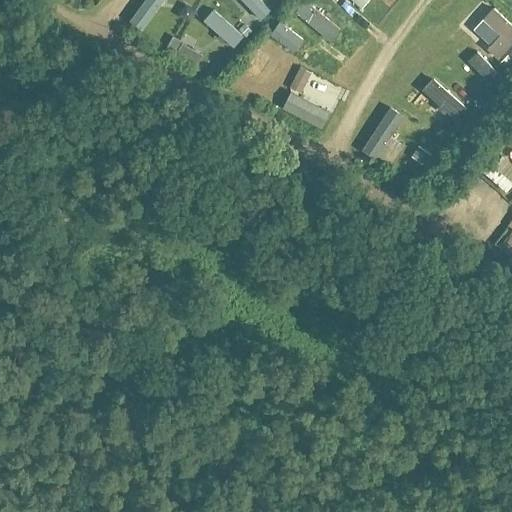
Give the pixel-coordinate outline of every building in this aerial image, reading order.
[(269,0),(213,0),(253,32),(276,6),(269,0)] [(331,0),(295,0),(285,13),(364,70),(382,44),(331,0)] [(511,20),(488,0),(482,0),(454,28),(462,37),(508,78),(511,73),(511,20)] [(462,37),(439,68),(480,98),(486,102),(508,78),(462,37)] [(299,66),(279,110),(322,131),(345,89),(299,66)] [(511,111),(487,144),(511,162),(511,111)] [(511,162),(506,158),(492,176),(511,191),(511,162)] [(473,171),(439,209),(483,238),(510,204),(473,171)]
